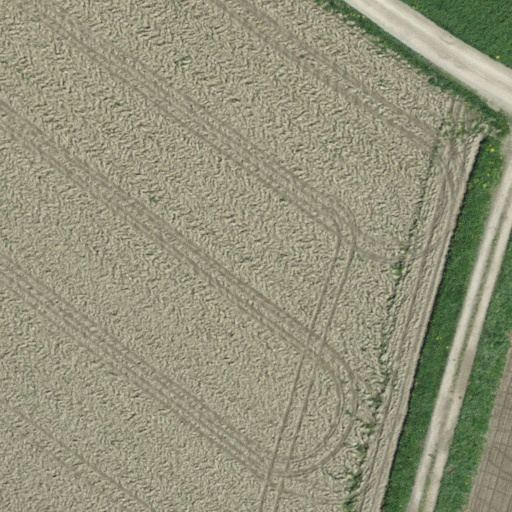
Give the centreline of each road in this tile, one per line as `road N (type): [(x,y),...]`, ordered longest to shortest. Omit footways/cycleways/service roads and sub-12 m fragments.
road 1 (track): [(426,511),(511,186)]
road 2 (track): [(511,90),(369,0)]
